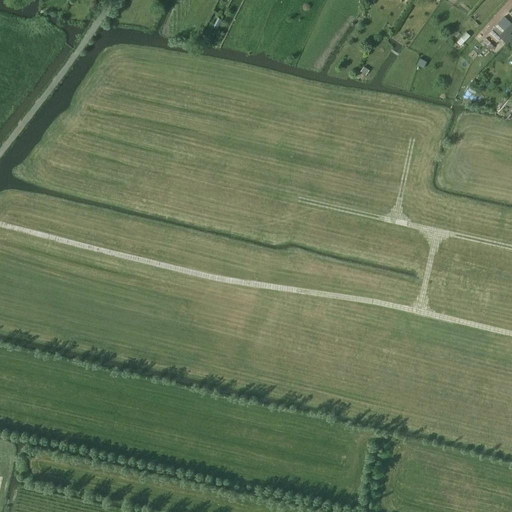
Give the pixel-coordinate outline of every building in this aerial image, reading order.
[(496,25),(492,29),(499,36),(503,32),(505,29),(498,23),(496,25)] [(499,36),(498,36),(500,38),(503,41),(510,34),(511,32),(511,24),(511,23),(505,29),(503,32),(499,36)] [(492,30),(488,35),(496,42),(500,38),(498,36),(492,30)] [(466,32),(460,39),(464,42),(470,36),(466,32)] [(417,62),(415,65),(416,65),(422,68),(423,69),(427,62),(425,61),(419,58),(417,62)]
